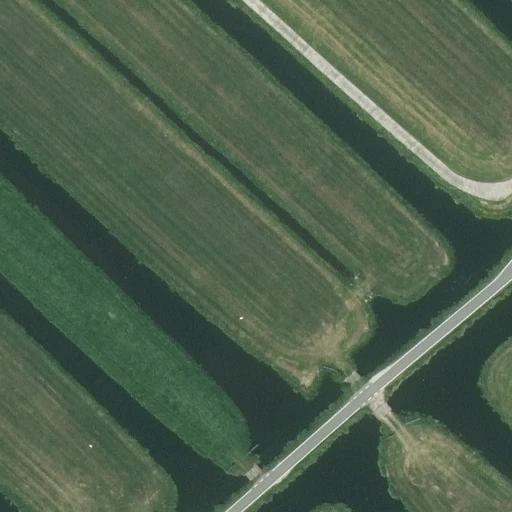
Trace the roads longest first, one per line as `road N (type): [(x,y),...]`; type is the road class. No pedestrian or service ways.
road 1 (unclassified): [(232,511),(511,270)]
road 2 (track): [(511,187),(486,195),(457,184),(250,0)]
